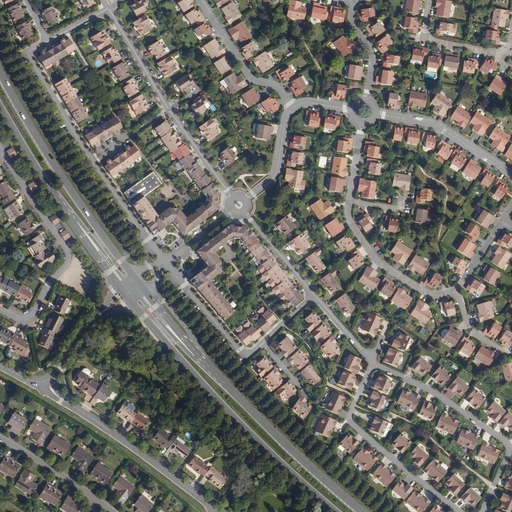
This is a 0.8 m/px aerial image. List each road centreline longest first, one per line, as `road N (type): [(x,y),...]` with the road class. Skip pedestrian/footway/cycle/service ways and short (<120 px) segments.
road 1 (secondary): [(361,511),(216,377),(141,289)]
road 2 (secondary): [(128,299),(239,425),(333,511)]
road 3 (secondary): [(131,277),(0,75)]
road 4 (residential): [(372,361),(511,445),(479,511)]
road 5 (residential): [(0,310),(27,317),(66,259),(0,154)]
road 6 (secondary): [(0,109),(119,287)]
road 7 (residential): [(41,388),(216,511)]
road 8 (residential): [(461,511),(348,419),(372,361)]
road 9 (residential): [(349,201),(347,215),(375,259),(430,295),(455,290)]
road 10 (residential): [(374,114),(429,123),(511,175)]
road 11 (residential): [(88,162),(26,53),(47,42)]
road 12 (residential): [(429,0),(423,39),(503,55),(511,31)]
road 13 (residential): [(292,106),(277,87),(248,77),(202,0)]
road 14 (residential): [(169,268),(236,351),(250,353),(262,342)]
road 15 (residential): [(160,258),(88,162)]
